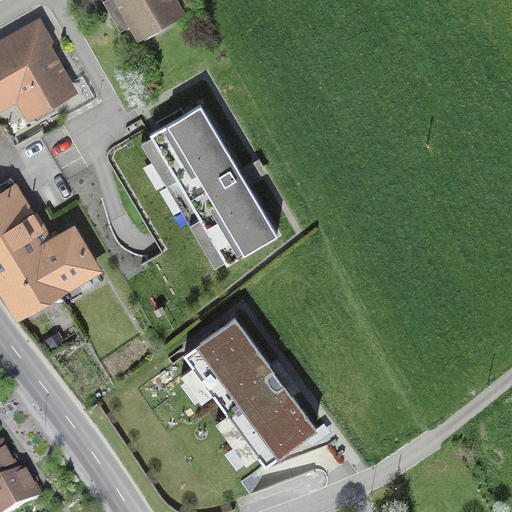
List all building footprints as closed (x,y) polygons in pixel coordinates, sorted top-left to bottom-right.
[(170,0),(105,0),(101,2),(118,33),(131,26),(132,28),(148,19),(153,28),(178,14),(170,0)] [(0,41),(0,105),(16,96),(28,115),(69,92),(46,52),(49,41),(37,20),(0,41)] [(274,233),(201,110),(159,135),(231,258),(274,233)] [(31,216),(9,179),(0,184),(0,275),(22,311),(93,270),(71,232),(50,244),(33,215),(31,216)] [(262,458),(307,425),(226,317),(181,350),(262,458)] [(126,357),(142,349),(134,334),(118,342),(126,357)] [(0,482),(15,474),(0,446),(0,482)] [(22,470),(15,474),(0,482),(0,511),(12,511),(37,499),(22,470)]
